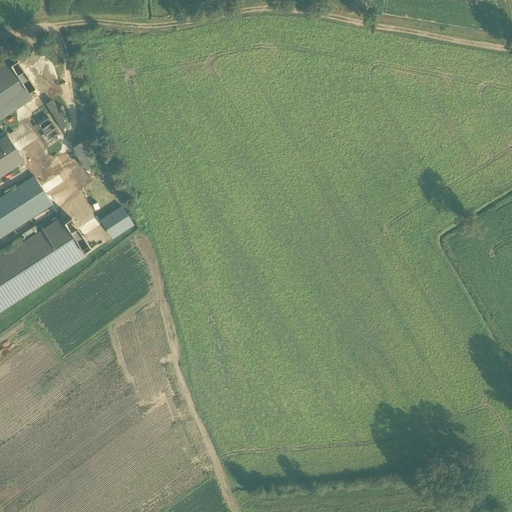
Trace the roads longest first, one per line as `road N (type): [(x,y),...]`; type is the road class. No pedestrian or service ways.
road 1 (track): [(511,50),(247,3),(152,26),(52,22),(0,31)]
road 2 (track): [(231,511),(174,373)]
road 3 (track): [(64,154),(74,87),(52,22)]
